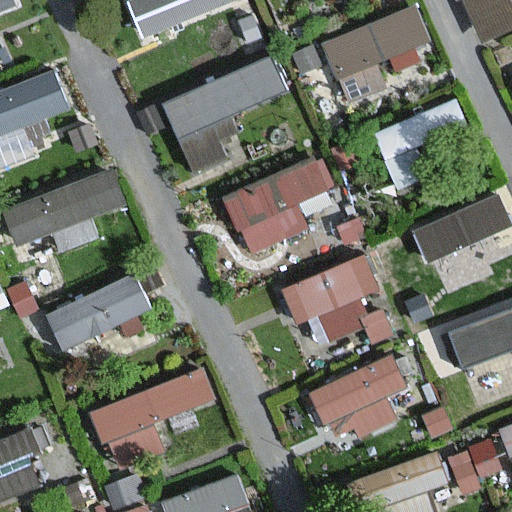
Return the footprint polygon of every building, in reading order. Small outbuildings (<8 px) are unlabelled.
[(0,0),(0,23),(24,15),(18,0),(0,0)] [(131,0),(143,32),(226,0),(131,0)] [(421,0),(402,0),(326,32),(350,90),(443,51),(421,0)] [(511,0),(466,0),(478,29),(511,16),(511,0)] [(225,110),(294,85),(281,47),(166,88),(193,164),(238,147),(225,110)] [(29,116),(74,98),(57,57),(0,79),(0,163),(41,147),(29,116)] [(377,124),(399,176),(483,141),(460,89),(377,124)] [(311,226),(301,193),(340,181),(331,149),(227,180),(247,245),(311,226)] [(114,154),(5,200),(21,238),(130,192),(114,154)] [(448,241),(511,217),(511,202),(508,192),(439,218),(448,241)] [(284,274),(294,312),(329,303),(337,334),(394,319),(376,249),(284,274)] [(47,304),(66,342),(157,297),(138,259),(47,304)] [(310,381),(334,438),(415,405),(391,348),(310,381)] [(211,357),(93,399),(115,461),(171,441),(160,411),(222,389),(211,357)] [(445,490),(511,468),(511,417),(360,466),(374,511),(434,511),(450,507),(445,490)] [(0,497),(50,483),(31,421),(0,429),(0,497)] [(166,489),(173,511),(262,511),(246,463),(166,489)] [(97,511),(93,502),(68,511),(97,511)]
